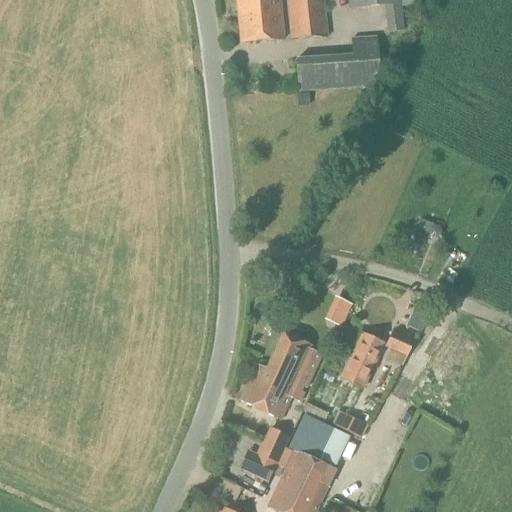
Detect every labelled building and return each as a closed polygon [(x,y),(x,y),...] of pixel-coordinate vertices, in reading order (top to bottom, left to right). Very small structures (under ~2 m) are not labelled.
[(235,0),(239,43),(282,40),(278,0),(235,0)] [(286,0),(291,41),(327,37),(323,0),(286,0)] [(414,5),(413,0),(348,0),(349,8),(385,4),(388,33),(403,31),(401,7),(414,5)] [(298,91),(380,86),(376,37),(352,38),(353,53),(295,57),(298,91)] [(307,94),(295,95),(296,107),(307,106),(307,94)] [(417,222),(416,225),(417,228),(420,230),(428,233),(430,238),(434,239),(439,237),(441,233),(439,229),(434,227),(420,221),(417,222)] [(336,298),(332,308),(349,315),(353,306),(336,298)] [(401,368),(407,357),(414,343),(393,333),(386,347),(391,349),(385,360),(401,368)] [(306,374),(314,354),(311,353),(312,349),(304,344),(282,334),(266,369),(256,365),(240,401),(279,420),(290,399),(302,372),(306,374)] [(362,388),(382,345),(361,335),(341,378),(362,388)] [(306,404),(302,413),(313,418),(317,409),(306,404)] [(337,412),(331,425),(361,440),(368,426),(337,412)] [(285,448),(273,475),(280,478),(268,506),(281,511),(315,511),(335,471),(333,471),(348,438),(304,417),(289,450),(285,448)] [(268,483),(273,475),(285,448),(294,429),(276,420),(271,430),(269,429),(248,474),(268,483)]
